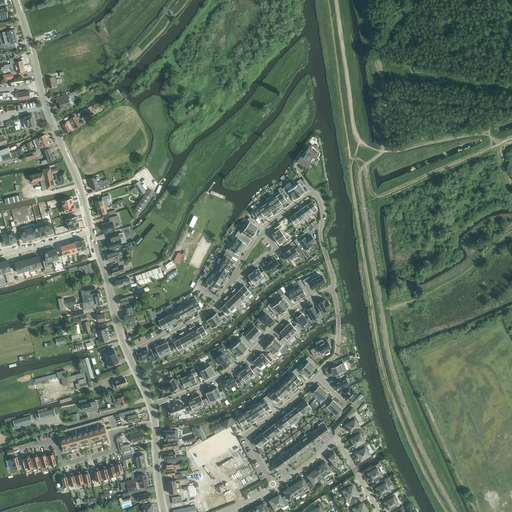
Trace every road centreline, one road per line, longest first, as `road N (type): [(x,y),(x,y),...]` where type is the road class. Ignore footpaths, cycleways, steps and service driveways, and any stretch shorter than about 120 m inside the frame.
road 1 (unknown): [(446,511),(388,385),(354,158)]
road 2 (unknown): [(511,142),(466,134),(382,151),(359,141),(336,0)]
road 3 (tertiary): [(92,232),(17,0)]
road 4 (residential): [(164,399),(223,374),(290,309),(330,290)]
road 5 (residential): [(155,424),(111,433),(116,451),(64,465),(56,442),(23,448)]
road 6 (residential): [(262,228),(315,193),(324,210),(330,290)]
road 7 (residential): [(378,511),(336,439),(274,487)]
road 8 (residential): [(316,375),(246,435),(274,487)]
road 9 (residential): [(127,352),(208,310),(233,273)]
road 10 (tertiary): [(127,352),(92,232)]
